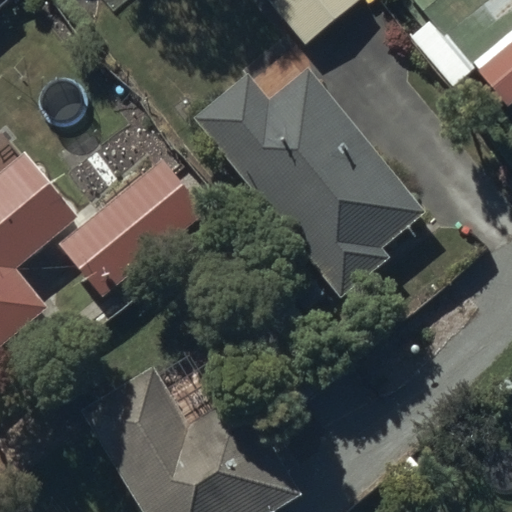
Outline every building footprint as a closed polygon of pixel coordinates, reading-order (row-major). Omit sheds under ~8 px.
[(359,0),(268,0),(307,45),(359,0)] [(511,0),(415,0),(430,20),(410,35),(451,87),(475,68),(506,107),(511,101),(511,0)] [(249,72),(194,117),(248,183),(240,189),(263,218),(270,212),(341,298),(392,256),(383,245),(427,209),(351,117),(363,107),(334,70),(318,83),(305,68),(269,97),(249,72)] [(0,346),(47,308),(15,269),(78,216),(26,153),(0,174),(0,346)] [(208,212),(166,162),(63,246),(105,297),(184,231),(193,242),(212,227),(203,216),(208,212)] [(188,414),(155,358),(77,405),(141,511),(279,511),(306,496),(238,384),(188,414)] [(409,453),(386,477),(419,509),(449,477),(431,459),(423,467),(409,453)]
